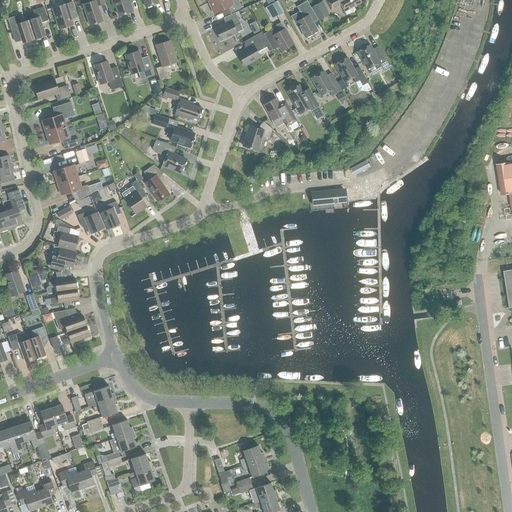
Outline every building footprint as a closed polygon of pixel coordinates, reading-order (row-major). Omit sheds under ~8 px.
[(63,0),(64,4),(52,8),(59,29),(72,25),(70,19),(76,17),(70,0),(63,0)] [(104,3),(102,0),(94,0),(82,4),(89,25),(102,21),(97,6),(104,3)] [(110,0),(113,8),(115,7),(118,16),(132,11),(128,0),(110,0)] [(213,0),(208,2),(213,13),(227,7),(230,13),(242,8),(237,0),(213,0)] [(324,0),(330,10),(340,4),(346,14),(355,10),(353,6),(360,2),(358,0),(324,0)] [(268,6),(275,17),(283,12),(277,1),(268,6)] [(305,37),(316,31),(309,18),(314,15),(317,20),(306,1),(296,7),(299,12),(291,16),(295,23),(296,22),(305,37)] [(328,15),(320,2),(311,7),(318,20),(328,15)] [(35,18),(27,20),(33,39),(45,36),(41,23),(48,21),(43,7),(32,10),(35,18)] [(225,23),(215,28),(220,40),(236,33),(243,30),(240,23),(235,13),(223,18),(225,23)] [(33,39),(27,20),(20,23),(18,15),(7,18),(11,32),(18,30),(22,43),(33,39)] [(254,22),(249,24),(253,34),(259,32),(254,22)] [(278,46),(281,51),(293,44),(280,23),(275,25),(276,27),(264,34),(272,49),(278,46)] [(259,57),(255,50),(265,45),(268,51),(271,49),(268,43),(261,32),(244,42),(247,48),(237,54),(243,65),(259,57)] [(162,66),(155,68),(159,79),(168,76),(167,71),(176,68),(174,62),(176,61),(169,41),(155,45),(162,66)] [(375,64),(379,71),(389,66),(382,54),(376,57),(369,45),(357,51),(367,69),(375,64)] [(138,51),(124,55),(131,74),(138,72),(140,79),(153,75),(147,56),(140,58),(138,51)] [(346,58),(334,64),(344,82),(352,77),(355,82),(359,80),(362,86),(358,88),(360,91),(368,91),(370,90),(367,83),(358,67),(353,70),(352,67),(346,58)] [(93,65),(99,84),(108,81),(111,90),(122,86),(116,67),(109,69),(107,61),(93,65)] [(335,80),(330,83),(323,71),(311,78),(321,95),(329,91),(332,96),(341,91),(338,86),(336,83),(335,80)] [(34,85),(38,100),(55,94),(57,101),(70,96),(66,85),(57,88),(54,79),(34,85)] [(72,86),(75,95),(82,93),(78,83),(72,86)] [(151,85),(153,94),(160,92),(158,83),(151,85)] [(299,85),(286,92),(296,108),(294,109),(297,115),(299,114),(310,108),(311,108),(317,118),(323,114),(312,94),(309,88),(303,92),(299,85)] [(179,92),(169,89),(165,88),(164,92),(162,91),(159,94),(163,96),(162,98),(166,100),(167,97),(176,100),(179,92)] [(340,103),(346,100),(342,94),(337,97),(340,103)] [(275,98),(263,105),(271,120),(274,126),(277,127),(283,123),(285,127),(290,124),(296,121),(296,120),(290,110),(289,108),(285,101),(279,104),(275,98)] [(179,99),(174,114),(191,120),(192,118),(198,120),(201,108),(188,104),(188,102),(179,99)] [(55,116),(41,120),(45,132),(65,126),(63,119),(74,115),(70,102),(53,107),(56,116),(55,116)] [(98,104),(91,105),(94,115),(101,113),(98,104)] [(154,115),(152,124),(165,128),(166,125),(168,119),(154,115)] [(189,148),(194,133),(181,129),(182,129),(175,127),(177,121),(168,119),(166,125),(169,125),(166,135),(171,136),(169,140),(177,143),(176,144),(189,148)] [(113,121),(107,123),(109,130),(115,129),(113,121)] [(259,126),(258,129),(249,126),(242,146),(256,150),(261,136),(269,139),(272,129),(263,122),(259,126)] [(65,126),(45,132),(49,144),(59,141),(63,139),(64,143),(63,144),(64,150),(80,145),(78,139),(70,141),(69,137),(65,126)] [(180,172),(185,160),(173,154),(175,148),(156,140),(154,145),(159,147),(157,153),(165,157),(162,164),(180,172)] [(75,152),(78,164),(92,160),(90,154),(97,152),(95,146),(75,152)] [(0,169),(11,167),(8,155),(0,156),(0,169)] [(98,170),(104,167),(108,166),(106,160),(102,161),(96,163),(98,170)] [(369,167),(366,161),(351,169),(354,175),(369,167)] [(511,163),(508,164),(507,163),(497,164),(502,195),(511,193),(511,209),(511,210),(511,209),(511,163)] [(53,171),(57,183),(77,177),(73,165),(53,171)] [(148,180),(144,183),(156,200),(168,192),(157,177),(163,173),(153,165),(143,172),(148,180)] [(0,182),(13,179),(11,167),(0,169),(0,182)] [(77,177),(57,183),(61,195),(73,191),(77,201),(102,187),(100,182),(87,186),(86,186),(81,188),(77,177)] [(136,180),(131,184),(132,186),(134,189),(140,185),(136,180)] [(110,191),(116,189),(113,183),(107,186),(110,191)] [(132,186),(121,194),(135,214),(147,206),(141,198),(136,191),(135,191),(134,189),(132,186)] [(12,209),(5,211),(11,228),(23,224),(17,209),(24,207),(18,190),(7,194),(12,209)] [(343,190),(311,193),(313,205),(345,202),(343,190)] [(100,191),(92,194),(95,203),(103,200),(100,191)] [(88,196),(77,202),(79,208),(91,202),(88,196)] [(107,210),(97,214),(100,221),(103,220),(105,227),(106,229),(118,224),(115,215),(120,213),(115,201),(105,205),(107,210)] [(68,206),(57,213),(61,220),(71,214),(68,206)] [(0,231),(11,228),(5,211),(0,213),(0,231)] [(100,221),(97,214),(96,212),(88,215),(87,211),(77,215),(82,227),(87,225),(91,233),(105,227),(103,220),(100,221)] [(57,245),(59,246),(67,248),(66,251),(74,252),(77,237),(68,235),(70,229),(58,226),(55,236),(59,237),(57,245)] [(67,248),(59,246),(57,257),(52,256),(50,266),(62,269),(63,263),(72,266),(76,253),(74,252),(66,251),(67,248)] [(6,289),(9,296),(24,291),(16,271),(4,275),(8,288),(6,289)] [(36,273),(28,276),(32,289),(41,286),(36,273)] [(46,293),(56,292),(76,289),(75,278),(55,281),(48,282),(49,287),(47,288),(46,289),(46,293)] [(76,289),(56,292),(57,297),(50,298),(51,303),(58,302),(58,303),(78,300),(76,289)] [(25,297),(31,311),(38,309),(33,294),(25,297)] [(6,318),(14,315),(10,303),(2,306),(6,318)] [(65,327),(67,332),(86,326),(82,316),(69,320),(66,311),(52,313),(58,329),(65,327)] [(43,348),(41,342),(48,339),(43,326),(31,331),(33,338),(28,339),(35,358),(45,354),(43,348)] [(86,326),(67,332),(69,338),(62,340),(64,345),(71,342),(71,343),(89,336),(86,326)] [(35,358),(28,339),(23,341),(21,334),(16,336),(15,334),(7,337),(12,350),(20,348),(25,362),(35,358)] [(49,339),(53,349),(61,347),(57,336),(49,339)] [(97,404),(113,399),(109,386),(93,391),(93,392),(96,399),(86,402),(88,407),(92,406),(97,404)] [(84,395),(86,402),(96,399),(93,392),(84,395)] [(81,410),(76,396),(71,398),(75,412),(81,410)] [(113,399),(97,404),(92,406),(93,412),(99,410),(102,417),(117,412),(113,399)] [(54,404),(50,405),(56,424),(62,422),(65,431),(75,427),(71,415),(65,417),(61,404),(55,407),(54,404)] [(39,426),(40,432),(43,438),(54,434),(51,426),(56,424),(50,405),(45,407),(46,409),(40,412),(44,424),(39,426)] [(81,425),(83,429),(101,423),(99,417),(86,422),(87,423),(81,425)] [(111,425),(116,438),(131,433),(127,420),(111,425)] [(23,421),(19,422),(25,441),(31,439),(33,448),(37,447),(41,461),(49,459),(43,438),(40,432),(34,434),(30,421),(24,423),(23,421)] [(15,426),(9,428),(18,453),(22,451),(19,443),(25,441),(19,422),(14,424),(15,426)] [(101,423),(83,429),(83,430),(82,430),(84,435),(90,433),(103,429),(101,423)] [(2,428),(0,428),(0,435),(4,448),(10,446),(13,455),(17,453),(18,453),(9,428),(3,430),(2,428)] [(131,433),(116,438),(116,439),(109,441),(113,453),(118,452),(120,451),(136,446),(131,433)] [(79,435),(71,437),(74,448),(82,445),(79,435)] [(240,460),(242,466),(262,459),(258,445),(242,451),(245,458),(240,460)] [(69,452),(52,458),(53,464),(71,457),(69,452)] [(105,456),(107,462),(120,457),(118,452),(113,453),(105,456)] [(150,467),(145,454),(130,459),(134,472),(150,467)] [(109,467),(122,463),(120,457),(107,462),(101,464),(105,477),(104,477),(106,483),(115,480),(113,474),(111,475),(109,467)] [(224,471),(219,459),(214,460),(218,473),(224,471)] [(262,459),(242,466),(243,471),(249,469),(251,477),(267,472),(262,459)] [(47,460),(42,462),(44,469),(50,467),(47,460)] [(85,470),(77,473),(83,488),(94,484),(91,476),(97,474),(92,461),(83,464),(85,470)] [(0,475),(11,472),(9,465),(0,467),(0,475)] [(103,475),(100,465),(95,467),(98,477),(103,475)] [(139,487),(139,485),(154,480),(150,467),(134,472),(136,478),(130,480),(133,488),(139,487)] [(83,488),(77,473),(69,475),(67,470),(58,473),(62,486),(68,484),(71,493),(83,488)] [(0,488),(5,487),(9,485),(5,474),(0,476),(0,488)] [(250,478),(236,482),(238,488),(251,483),(250,478)] [(106,483),(111,496),(122,492),(118,479),(115,480),(106,483)] [(43,489),(35,492),(41,507),(53,503),(50,495),(55,493),(51,480),(41,483),(43,489)] [(222,484),(221,484),(224,492),(230,490),(227,482),(222,484)] [(271,483),(253,489),(251,483),(238,488),(240,493),(249,490),(253,503),(254,503),(275,496),(271,483)] [(41,507),(35,492),(28,494),(26,489),(16,492),(21,505),(26,503),(29,511),(41,507)] [(11,504),(6,492),(0,493),(0,511),(7,511),(5,506),(11,504)] [(275,496),(254,503),(256,508),(261,507),(263,511),(270,511),(279,509),(275,496)]
